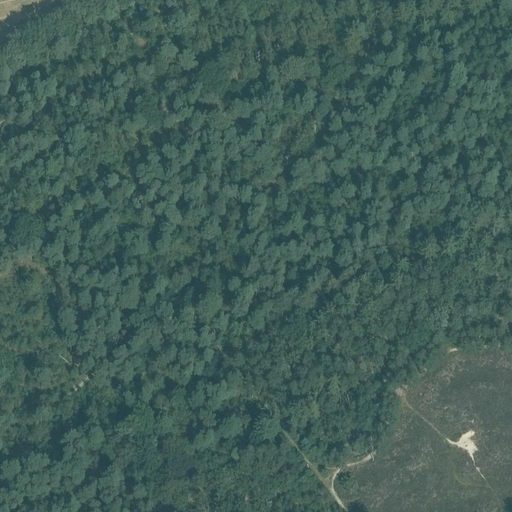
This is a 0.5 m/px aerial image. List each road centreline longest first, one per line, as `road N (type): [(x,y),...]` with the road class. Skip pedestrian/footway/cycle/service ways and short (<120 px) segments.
road 1 (unknown): [(0,472),(77,386),(184,297),(309,146),(364,64),(381,0)]
road 2 (track): [(314,465),(4,58)]
road 3 (track): [(350,511),(314,465),(361,461),(381,449),(412,385),(435,364),(473,349),(511,349)]
road 4 (track): [(71,511),(133,456),(174,511)]
